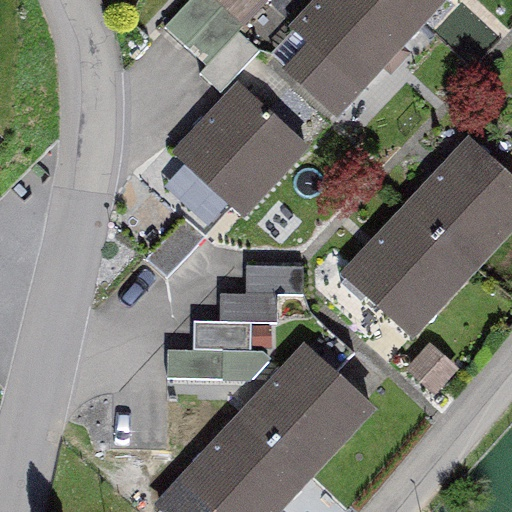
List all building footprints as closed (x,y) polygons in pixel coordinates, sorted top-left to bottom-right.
[(186,46),(225,5),(219,0),(190,0),(165,27),(186,46)] [(322,0),(272,54),(335,113),(421,22),(397,0),(322,0)] [(397,0),(421,22),(440,0),(397,0)] [(239,32),(245,24),(225,5),(186,46),(207,66),(239,32)] [(200,73),(220,93),(259,51),(239,32),(207,66),(200,73)] [(240,88),(178,156),(241,215),(304,148),(240,88)] [(472,268),(511,225),(511,180),(472,143),(409,209),(472,268)] [(410,335),(472,268),(409,209),(347,277),(410,335)] [(205,236),(184,218),(146,258),(167,278),(205,236)] [(247,266),(246,294),(277,295),(303,295),(303,267),(247,266)] [(220,294),(220,322),(251,323),(277,323),(277,295),(246,294),(220,294)] [(194,322),(194,350),(225,351),(250,351),(251,323),(220,322),(194,322)] [(308,475),(371,408),(307,349),(245,416),(308,475)] [(168,379),(224,380),(225,351),(194,350),(168,350),(168,379)] [(214,511),(273,511),(308,475),(245,416),(183,483),(214,511)]
